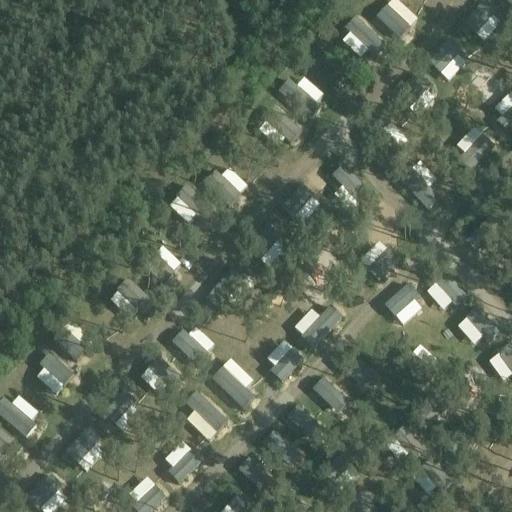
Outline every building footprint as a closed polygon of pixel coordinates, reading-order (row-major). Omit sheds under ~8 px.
[(371,0),(366,3),(376,24),(389,18),(380,0),(371,0)] [(328,97),(334,74),(314,68),(308,92),(328,97)] [(455,75),(439,91),(455,107),(472,91),(455,75)] [(378,167),(385,174),(390,170),(382,162),(378,167)] [(421,193),(432,182),(418,168),(407,179),(421,193)] [(319,302),(327,280),(313,275),(305,297),(319,302)] [(109,289),(93,309),(114,325),(130,306),(109,289)] [(67,334),(77,345),(91,332),(82,321),(67,334)] [(210,338),(229,355),(245,338),(225,321),(210,338)] [(259,339),(285,359),(298,341),(273,321),(259,339)] [(234,369),(246,378),(263,356),(251,347),(234,369)] [(212,386),(195,410),(209,419),(226,396),(212,386)] [(0,410),(15,426),(34,409),(12,387),(0,398),(0,410)] [(182,442),(198,427),(188,417),(172,432),(182,442)] [(98,464),(82,473),(95,496),(112,487),(98,464)]
